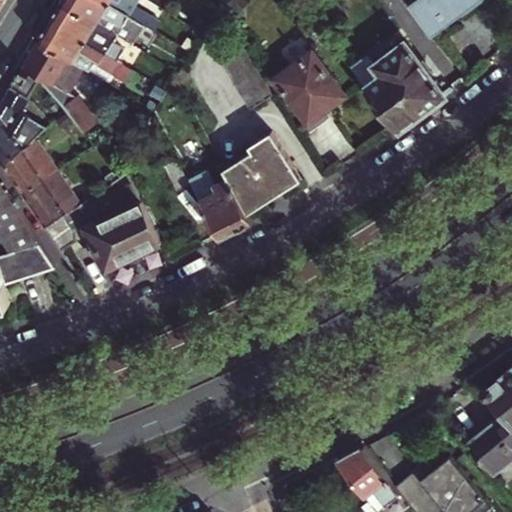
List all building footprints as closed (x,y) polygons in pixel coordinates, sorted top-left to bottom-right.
[(0,0),(0,6),(3,8),(8,0),(0,0)] [(147,23),(107,0),(67,0),(67,1),(100,21),(120,33),(135,42),(147,23)] [(107,0),(147,23),(151,26),(159,31),(164,22),(141,8),(142,5),(139,2),(140,0),(107,0)] [(413,0),(412,1),(436,33),(457,17),(455,14),(474,0),(413,0)] [(67,1),(55,21),(120,60),(127,49),(116,42),(120,33),(100,21),(67,1)] [(120,60),(55,21),(43,40),(76,60),(81,53),(101,65),(117,74),(124,63),(120,60)] [(277,93),(239,33),(214,49),(253,108),(277,93)] [(43,40),(28,65),(45,76),(42,81),(87,134),(102,122),(81,96),(79,97),(71,92),(87,67),(76,60),(43,40)] [(384,75),(368,87),(399,128),(445,93),(408,42),(377,65),(384,75)] [(279,77),(318,127),(334,115),(329,108),(349,93),(315,50),(279,77)] [(81,53),(76,60),(87,67),(96,72),(101,65),(81,53)] [(14,88),(32,98),(42,81),(25,70),(14,88)] [(0,156),(4,162),(37,140),(44,133),(24,112),(32,98),(14,88),(0,111),(0,156)] [(255,150),(226,167),(231,175),(251,213),(304,178),(275,130),(251,145),(255,150)] [(4,162),(27,194),(59,172),(37,140),(4,162)] [(193,184),(180,159),(167,166),(181,191),(193,184)] [(59,172),(27,194),(49,228),(69,215),(82,206),(59,172)] [(203,197),(223,236),(255,220),(251,213),(231,175),(215,183),(218,188),(203,197)] [(164,240),(135,181),(83,206),(93,225),(89,226),(109,266),(164,240)] [(0,305),(14,301),(8,284),(57,268),(0,185),(0,232),(12,252),(0,255),(0,305)] [(69,215),(81,232),(89,226),(93,225),(83,206),(82,206),(69,215)] [(69,215),(49,228),(65,250),(81,241),(81,232),(69,215)] [(502,416),(466,444),(490,474),(511,456),(511,365),(487,385),(487,398),(502,416)] [(385,504),(400,492),(397,487),(364,447),(338,462),(366,497),(374,491),(385,504)] [(465,511),(486,496),(456,456),(429,477),(422,468),(397,486),(417,511),(443,511),(451,506),(455,511),(465,511)]
